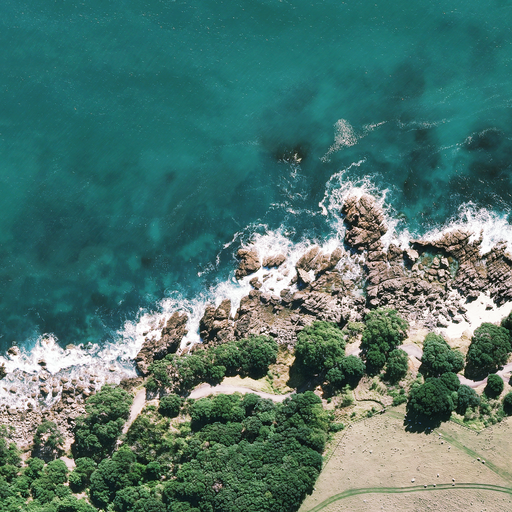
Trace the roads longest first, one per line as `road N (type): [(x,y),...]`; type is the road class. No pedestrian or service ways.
road 1 (track): [(511,491),(372,493),(316,511)]
road 2 (track): [(511,485),(434,430),(386,410)]
